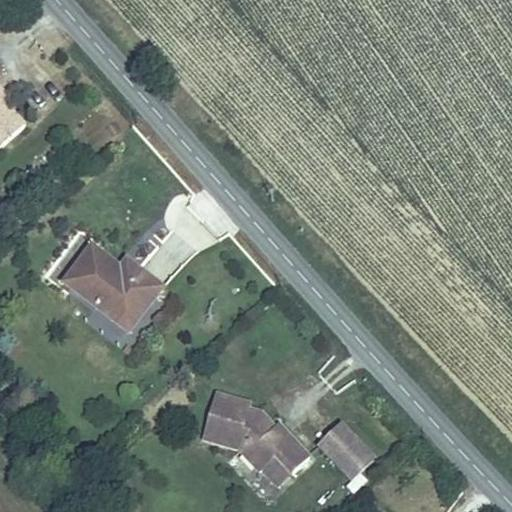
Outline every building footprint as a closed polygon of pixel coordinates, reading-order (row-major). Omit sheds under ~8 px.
[(0,142),(21,124),(0,99),(0,142)] [(117,279),(105,269),(82,252),(59,283),(121,332),(126,332),(156,291),(128,269),(123,276),(117,279)] [(105,264),(105,269),(117,279),(123,276),(128,269),(112,257),(105,264)] [(220,441),(250,475),(269,458),(284,473),(303,457),(278,429),(268,437),(253,421),(235,417),(237,405),(236,401),(211,395),(200,436),(220,441)] [(354,483),(379,457),(343,421),(317,447),(354,483)] [(269,458),(250,475),(265,491),(284,473),(269,458)]
